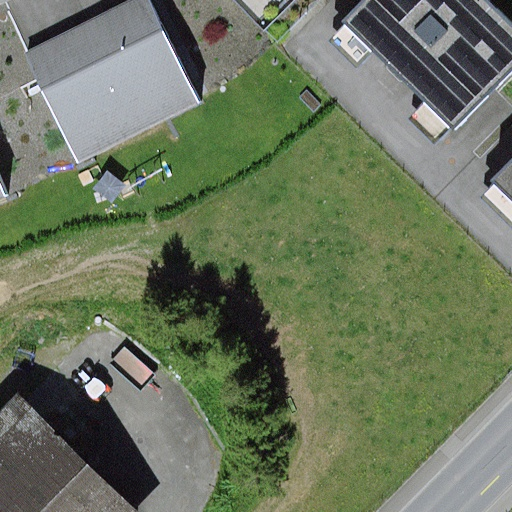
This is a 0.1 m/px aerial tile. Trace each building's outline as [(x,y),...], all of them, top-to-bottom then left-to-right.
[(204,104),(152,0),(139,0),(27,55),(82,165),(204,104)] [(511,76),(511,22),(489,0),(367,0),(346,23),(458,132),(511,76)] [(511,164),(495,182),(511,198),(511,164)] [(0,199),(10,196),(0,172),(0,199)] [(0,511),(143,511),(21,393),(0,413),(0,511)]
